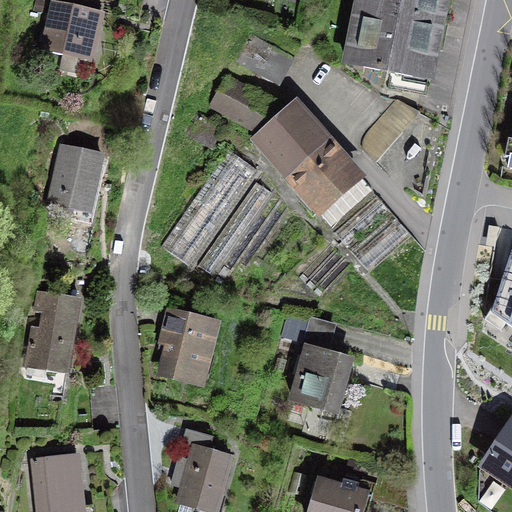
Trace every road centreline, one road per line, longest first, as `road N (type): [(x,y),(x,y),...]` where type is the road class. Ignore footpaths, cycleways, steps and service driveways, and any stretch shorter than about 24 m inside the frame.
road 1 (residential): [(141,511),(122,271),(182,0)]
road 2 (tertiary): [(464,187),(436,363),(441,511)]
road 3 (tertiary): [(503,0),(464,187)]
